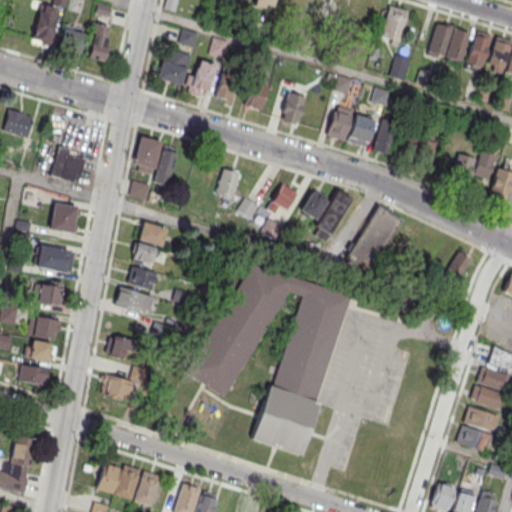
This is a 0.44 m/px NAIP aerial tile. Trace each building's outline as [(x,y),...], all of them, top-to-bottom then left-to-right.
[(30,38),(50,44),(60,9),(41,3),(30,38)] [(398,43),(407,10),(388,5),(380,38),(398,43)] [(86,58),(104,61),(110,26),(92,22),(86,58)] [(435,22),(426,54),(436,57),(437,54),(442,55),(452,25),(447,23),(447,26),(435,22)] [(77,54),(85,31),(65,24),(57,47),(77,54)] [(192,45),(195,31),(181,28),(178,42),(192,45)] [(464,64),(480,69),(491,35),(475,30),(464,64)] [(501,73),(511,40),(495,35),(485,68),(501,73)] [(207,53),(220,58),(226,41),(213,36),(207,53)] [(156,79),(180,86),(188,54),(165,48),(156,79)] [(388,75),(403,79),(409,58),(394,54),(388,75)] [(205,98),(215,64),(196,59),(186,92),(205,98)] [(213,97),(230,101),(238,71),(221,66),(213,97)] [(259,110),(266,85),(250,79),(242,105),(259,110)] [(389,91),(374,86),(369,101),(385,105),(389,91)] [(304,97),(286,91),(277,119),(295,124),(304,97)] [(326,135),(342,140),(351,109),(335,104),(326,135)] [(1,130),(26,137),(32,116),(7,108),(1,130)] [(372,120),(353,114),(345,140),(364,146),(372,120)] [(397,123),(378,119),(372,150),(391,154),(397,123)] [(437,135),(402,125),(394,155),(428,165),(437,135)] [(161,207),(175,153),(159,148),(161,141),(139,136),(130,168),(153,174),(146,203),(161,207)] [(77,182),(84,154),(55,148),(49,175),(77,182)] [(472,174),(487,179),(494,154),(480,149),(472,174)] [(474,157),(457,153),(450,177),(468,182),(474,157)] [(239,172),(222,166),(213,194),(229,200),(239,172)] [(511,176),(511,171),(497,166),(487,195),(503,200),(511,176)] [(144,199),(147,183),(130,180),(127,195),(144,199)] [(273,212),(276,206),(286,210),(295,190),(278,182),(266,209),(273,212)] [(298,211),(314,220),(326,197),(311,189),(298,211)] [(335,189),(314,224),(317,227),(313,234),(323,240),(350,198),(335,189)] [(249,218),(257,204),(242,196),(235,210),(249,218)] [(76,206),(53,202),(48,228),(71,233),(76,206)] [(344,257),(376,204),(400,219),(367,272),(344,257)] [(165,227),(140,221),(135,240),(160,246),(165,227)] [(418,233),(403,224),(388,249),(403,258),(418,233)] [(156,248),(134,241),(129,258),(151,264),(156,248)] [(34,267),(65,271),(68,249),(37,244),(34,267)] [(470,259),(456,251),(442,274),(455,282),(470,259)] [(155,272),(130,264),(124,282),(150,290),(155,272)] [(186,373),(235,295),(233,291),(249,266),(348,293),(312,400),(317,402),(298,454),(248,438),(266,384),(270,386),(300,295),(286,291),(219,396),(186,373)] [(500,290),(511,295),(511,273),(509,272),(500,290)] [(34,303),(59,306),(61,285),(37,282),(34,303)] [(112,304),(146,314),(152,296),(118,286),(112,304)] [(55,319),(32,317),(28,358),(49,360),(51,341),(52,341),(55,319)] [(125,359),(128,339),(110,336),(106,356),(125,359)] [(486,360),(511,371),(511,354),(492,346),(486,360)] [(44,385),(47,369),(20,363),(16,380),(44,385)] [(468,400),(498,409),(508,375),(479,367),(474,383),(473,383),(468,400)] [(128,400),(132,381),(102,374),(98,393),(128,400)] [(461,421),(492,432),(497,415),(466,405),(461,421)] [(491,433),(459,424),(454,443),(486,452),(491,433)] [(31,437),(12,436),(10,462),(2,461),(1,473),(0,472),(0,489),(27,492),(31,437)] [(159,474),(102,460),(94,491),(151,504),(159,474)] [(442,511),(445,511),(454,486),(437,480),(428,507),(442,511)] [(180,482),(170,511),(190,511),(198,488),(180,482)] [(473,492),(465,511),(450,511),(457,491),(458,491),(460,487),(473,492)] [(481,489),(474,511),(490,511),(495,499),(492,498),(494,493),(481,489)] [(219,496),(213,511),(233,511),(237,502),(219,496)] [(104,511),(106,506),(94,502),(90,511),(104,511)]
